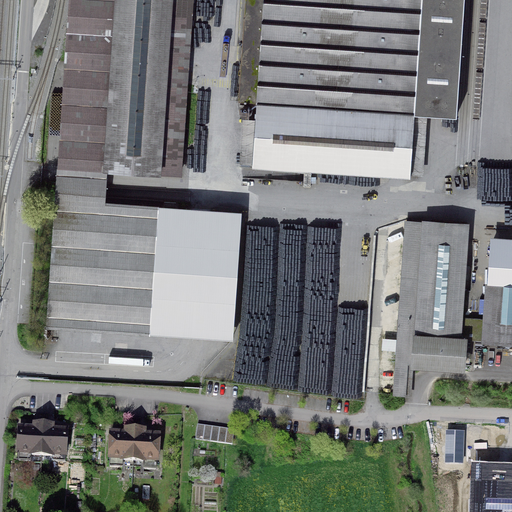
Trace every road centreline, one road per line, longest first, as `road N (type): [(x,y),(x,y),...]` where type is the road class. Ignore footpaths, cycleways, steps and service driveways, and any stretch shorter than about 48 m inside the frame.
road 1 (residential): [(511,418),(429,413),(351,421),(157,394),(0,389)]
road 2 (residential): [(27,0),(0,388)]
road 3 (unknown): [(373,421),(374,253),(367,224)]
